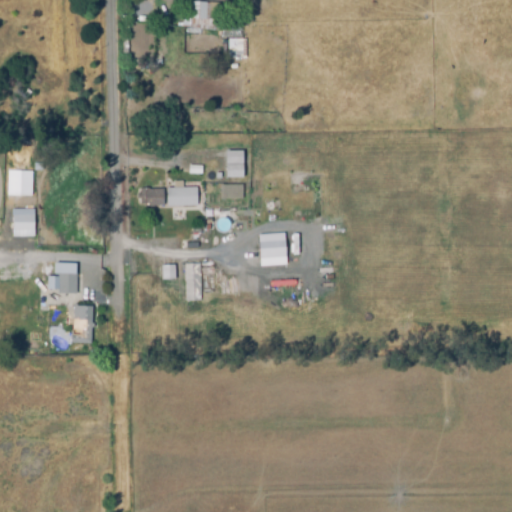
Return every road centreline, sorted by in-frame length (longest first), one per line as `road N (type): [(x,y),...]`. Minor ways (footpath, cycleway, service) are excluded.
road 1 (residential): [(110,0),(124,355)]
road 2 (track): [(124,355),(126,511)]
